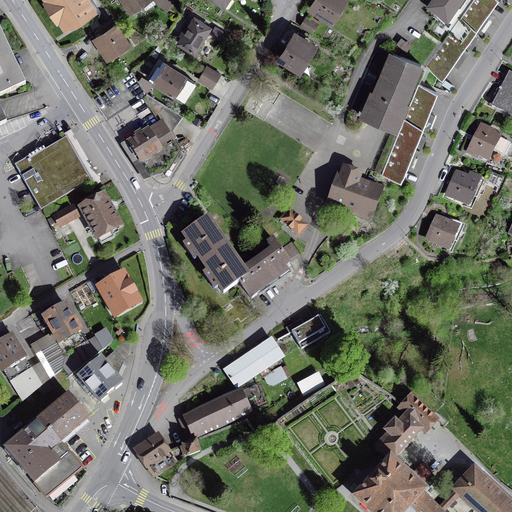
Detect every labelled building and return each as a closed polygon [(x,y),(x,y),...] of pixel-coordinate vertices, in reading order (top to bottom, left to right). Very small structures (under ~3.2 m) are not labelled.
[(94,10),(87,0),(45,0),(64,29),(94,10)] [(153,0),(124,0),(133,14),(153,0)] [(342,0),(317,0),(311,9),(329,21),(342,0)] [(432,0),(429,6),(447,19),(460,0),(432,0)] [(496,0),(472,0),(460,18),(476,30),(496,0)] [(317,24),(306,17),(301,25),(312,32),(317,24)] [(210,28),(194,18),(179,43),(195,52),(210,28)] [(476,30),(460,18),(426,67),(442,78),(476,30)] [(126,43),(114,24),(95,36),(107,55),(126,43)] [(123,29),(128,35),(135,30),(128,26),(123,29)] [(215,27),(212,33),(222,39),(225,34),(215,27)] [(0,125),(7,122),(0,107),(0,96),(25,85),(0,31),(0,125)] [(314,46),(293,33),(278,57),(299,70),(314,46)] [(420,63),(382,47),(372,71),(376,72),(359,114),(393,128),(420,63)] [(195,83),(166,64),(154,81),(184,100),(195,83)] [(203,73),(216,81),(220,74),(207,66),(203,73)] [(511,74),(506,72),(489,104),(511,115),(511,74)] [(216,81),(203,73),(199,79),(212,87),(216,81)] [(153,84),(142,78),(139,82),(144,88),(149,90),(153,84)] [(437,92),(418,85),(404,120),(422,127),(437,92)] [(422,127),(404,120),(382,175),(400,182),(422,127)] [(179,150),(161,123),(143,134),(141,132),(135,135),(136,136),(137,138),(129,143),(138,156),(151,176),(167,169),(179,150)] [(510,143),(481,128),(469,151),(487,161),(493,150),(504,156),(510,143)] [(66,138),(15,167),(40,210),(91,181),(66,138)] [(361,174),(344,168),(331,202),(370,216),(380,189),(359,181),(361,174)] [(469,180),(457,174),(447,196),(468,205),(472,196),(477,198),(484,182),(471,175),(469,180)] [(120,225),(103,196),(80,208),(101,245),(114,237),(113,234),(119,231),(116,227),(120,225)] [(72,208),(55,216),(60,227),(77,218),(72,208)] [(290,211),(282,219),(298,234),(306,226),(290,211)] [(208,219),(183,236),(188,243),(184,245),(195,261),(199,258),(203,264),(228,247),(208,219)] [(449,224),(437,219),(427,240),(448,249),(452,240),(457,242),(464,225),(451,219),(449,224)] [(272,251),(244,271),(248,276),(240,282),(251,299),(259,294),(257,290),(285,272),(282,268),(290,263),(273,239),(267,243),(272,251)] [(288,259),(301,253),(295,242),(283,248),(288,259)] [(244,271),(228,247),(203,264),(208,271),(204,274),(214,289),(218,286),(223,293),(240,282),(248,276),(244,271)] [(123,274),(99,287),(115,316),(139,302),(131,288),(123,274)] [(66,305),(44,317),(59,343),(81,331),(66,305)] [(310,323),(292,333),(301,349),(330,333),(321,316),(310,323)] [(87,342),(81,331),(59,343),(42,352),(55,375),(62,369),(69,376),(103,350),(96,337),(87,342)] [(31,368),(11,337),(0,343),(0,363),(11,381),(31,368)] [(253,353),(225,371),(237,388),(282,358),(271,341),(253,353)] [(102,361),(101,359),(79,378),(98,399),(119,381),(117,378),(123,363),(114,352),(102,361)] [(22,400),(41,385),(31,368),(11,381),(22,400)] [(273,385),(286,378),(281,369),(265,377),(268,383),(273,385)] [(319,375),(299,385),(304,395),(324,385),(319,375)] [(354,377),(347,381),(351,387),(358,383),(354,377)] [(258,385),(185,418),(194,437),(266,404),(258,385)] [(41,420),(60,442),(88,419),(69,396),(41,420)] [(406,415),(421,429),(425,432),(437,420),(411,396),(400,409),(406,415)] [(389,460),(396,455),(421,429),(406,415),(398,423),(395,420),(385,430),(389,433),(375,448),(389,460)] [(60,442),(41,420),(6,448),(46,496),(81,467),(60,442)] [(276,432),(271,426),(261,434),(266,440),(276,432)] [(159,438),(139,451),(156,477),(187,456),(183,445),(169,451),(159,438)] [(183,445),(187,456),(200,451),(197,439),(183,445)] [(396,455),(389,460),(356,495),(374,511),(403,511),(404,511),(422,492),(426,496),(433,490),(426,483),(434,475),(423,464),(415,473),(396,455)] [(455,489),(479,511),(511,511),(511,504),(474,469),(455,489)] [(422,492),(404,511),(416,511),(417,511),(442,511),(426,496),(422,492)]
